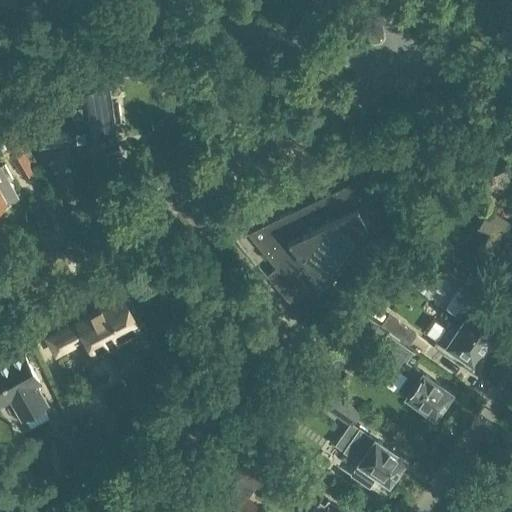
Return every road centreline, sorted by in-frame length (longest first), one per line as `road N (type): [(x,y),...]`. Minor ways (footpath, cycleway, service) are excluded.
road 1 (residential): [(132,511),(241,354),(242,313),(181,186)]
road 2 (residential): [(397,63),(37,0)]
road 3 (residential): [(181,186),(364,97),(397,63)]
road 4 (residential): [(0,280),(181,186)]
road 5 (residential): [(511,387),(424,511)]
